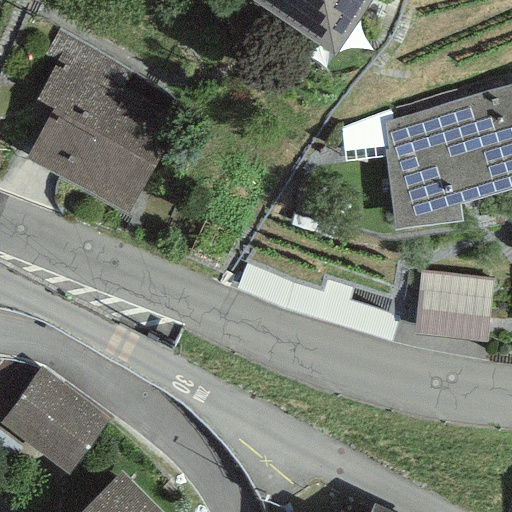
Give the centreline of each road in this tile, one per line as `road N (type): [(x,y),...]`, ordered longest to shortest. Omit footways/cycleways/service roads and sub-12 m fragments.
road 1 (residential): [(511,397),(381,375),(0,223)]
road 2 (residential): [(0,286),(83,321),(422,511)]
road 3 (unclassified): [(234,511),(215,474),(178,432),(75,362),(0,331)]
